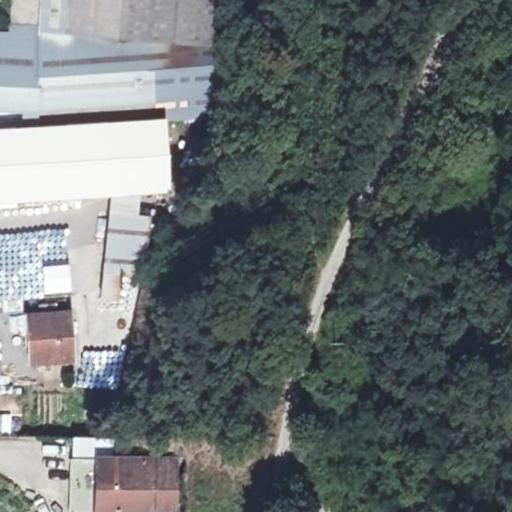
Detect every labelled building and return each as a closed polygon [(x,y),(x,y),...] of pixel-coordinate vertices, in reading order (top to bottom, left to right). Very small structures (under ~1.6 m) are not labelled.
[(0,200),(113,193),(168,190),(164,119),(189,118),(218,115),(228,0),(40,0),(39,22),(10,25),(10,32),(0,31),(0,109),(14,111),(14,120),(36,121),(35,126),(0,128),(0,200)] [(12,0),(10,25),(39,22),(40,0),(12,0)] [(0,109),(0,128),(35,126),(36,121),(14,120),(14,111),(0,109)] [(189,118),(191,137),(214,135),(218,115),(189,118)] [(113,193),(111,213),(153,217),(165,218),(168,190),(113,193)] [(111,213),(104,275),(122,277),(147,279),(153,217),(111,213)] [(42,266),(45,295),(72,292),(69,264),(42,266)] [(104,275),(102,298),(120,299),(122,277),(104,275)] [(42,315),(28,316),(32,363),(74,360),(69,296),(41,297),(42,315)] [(176,511),(177,461),(72,459),(70,511),(115,511),(116,510),(176,511)]
